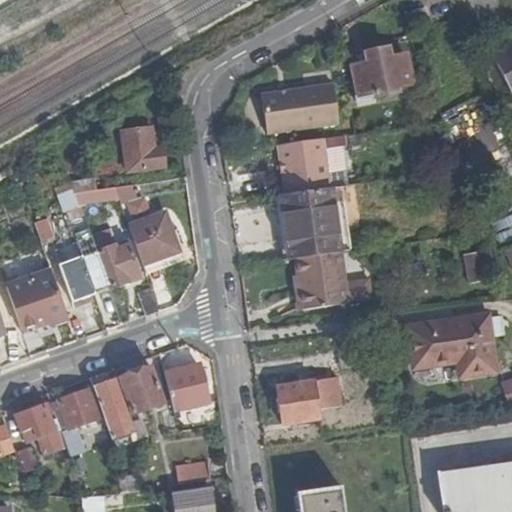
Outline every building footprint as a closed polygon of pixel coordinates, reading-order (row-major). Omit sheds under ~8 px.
[(408,29),(429,22),(424,6),(403,13),(408,29)] [(511,93),(511,43),(491,54),(511,93)] [(367,62),(352,66),(358,95),(355,96),(356,101),(398,92),(397,87),(412,84),(405,54),(391,57),(389,48),(365,53),(367,62)] [(333,84),(261,94),(267,134),(339,124),(333,84)] [(151,128),(122,132),(128,173),(165,167),(162,148),(154,149),(151,128)] [(323,139),(279,145),(285,195),(330,188),(323,139)] [(95,178),(70,181),(74,193),(97,190),(95,178)] [(74,193),(70,181),(54,187),(64,213),(66,212),(79,207),(74,193)] [(121,202),(137,196),(133,185),(115,187),(120,199),(121,202)] [(74,193),(79,207),(80,206),(85,206),(85,205),(120,199),(115,187),(97,190),(74,193)] [(295,259),(339,253),(330,188),(285,195),(281,195),(288,242),(281,243),(283,261),(295,259)] [(335,188),(330,188),(339,253),(349,251),(341,192),(336,193),(335,188)] [(461,193),(441,196),(443,211),(463,208),(461,193)] [(281,243),(288,242),(281,195),(275,196),(281,243)] [(79,207),(66,212),(69,220),(83,215),(80,206),(79,207)] [(179,252),(166,212),(129,225),(143,265),(179,252)] [(46,218),(34,222),(40,241),(53,236),(46,218)] [(511,241),(511,239),(506,226),(493,232),(500,247),(511,241)] [(82,257),(60,265),(73,301),(90,295),(95,293),(93,290),(108,284),(109,287),(141,277),(128,241),(116,245),(111,229),(91,236),(77,242),(82,257)] [(295,259),(302,311),(345,305),(345,303),(343,284),(339,253),(295,259)] [(477,253),(465,256),(469,282),(482,279),(477,253)] [(51,271),(6,287),(22,330),(47,321),(48,324),(68,317),(51,271)] [(367,281),(343,284),(345,303),(370,300),(367,281)] [(159,312),(151,287),(138,292),(146,316),(159,312)] [(73,301),(75,307),(92,301),(90,295),(73,301)] [(487,317),(408,328),(414,368),(458,361),(461,376),(495,371),(487,317)] [(340,365),(367,360),(364,346),(337,350),(340,365)] [(199,365),(164,373),(176,419),(180,418),(179,410),(208,403),(199,365)] [(151,367),(120,378),(133,415),(164,404),(151,367)] [(282,424),(319,419),(318,409),(340,406),(336,378),(277,387),(282,424)] [(511,379),(503,383),(510,407),(511,405),(511,379)] [(116,380),(94,388),(112,439),(135,431),(132,422),(129,412),(128,413),(116,380)] [(75,427),(101,418),(91,389),(51,403),(66,446),(70,456),(83,452),(75,427)] [(51,403),(16,416),(25,442),(37,438),(43,455),(66,446),(51,403)] [(138,439),(147,437),(141,419),(132,422),(135,431),(138,438),(138,439)] [(0,455),(15,450),(6,425),(0,426),(0,455)] [(139,446),(148,445),(147,437),(138,439),(139,446)] [(33,470),(31,450),(18,451),(20,471),(33,470)] [(176,466),(178,485),(210,481),(207,461),(176,466)] [(511,462),(495,465),(437,473),(442,511),(490,511),(511,509),(511,462)] [(143,476),(118,480),(120,493),(145,490),(143,476)] [(343,511),(340,488),(297,494),(299,511),(343,511)] [(214,511),(211,489),(174,495),(176,511),(214,511)] [(103,511),(103,495),(82,498),(82,511),(103,511)]
